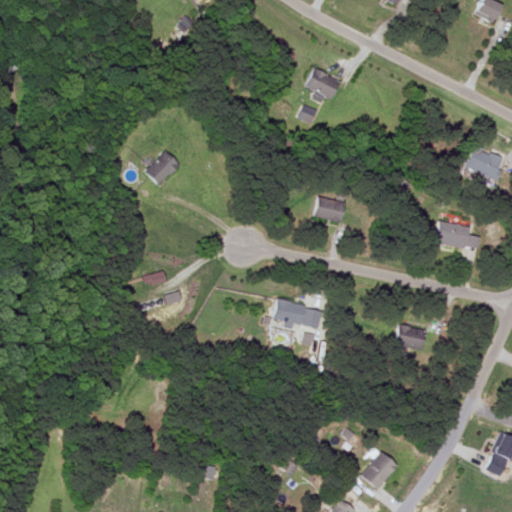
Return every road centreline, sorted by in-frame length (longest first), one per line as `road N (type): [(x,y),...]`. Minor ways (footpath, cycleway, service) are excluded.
road 1 (residential): [(511,302),(241,246)]
road 2 (residential): [(511,115),(294,0)]
road 3 (residential): [(403,511),(440,467),(511,310)]
